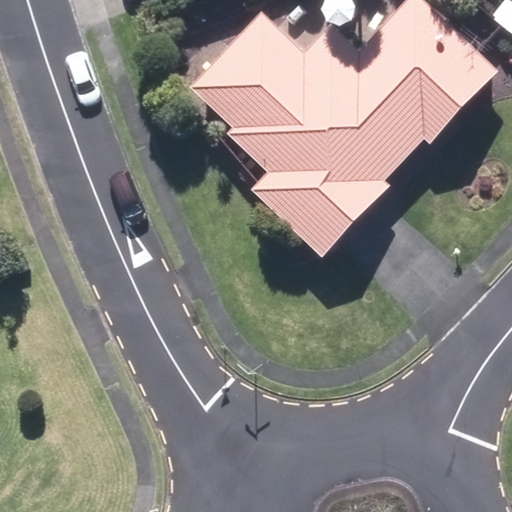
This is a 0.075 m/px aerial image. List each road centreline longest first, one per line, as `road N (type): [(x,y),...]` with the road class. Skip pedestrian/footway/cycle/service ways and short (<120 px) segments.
road 1 (residential): [(24,0),(166,351),(207,410),(303,474)]
road 2 (residential): [(511,336),(473,385),(429,472)]
road 3 (residential): [(303,474),(324,453),(380,441),(429,472)]
